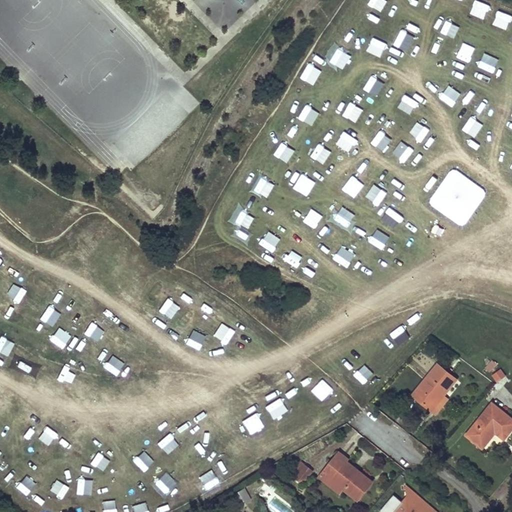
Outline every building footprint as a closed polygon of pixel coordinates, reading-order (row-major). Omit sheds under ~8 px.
[(483,366),(487,372),(497,366),(493,360),(483,366)] [(442,393),(446,395),(458,380),(439,365),(413,398),(429,410),(442,393)] [(501,369),(491,376),(496,383),(506,376),(501,369)] [(452,400),(446,395),(442,393),(429,410),(438,418),(452,400)] [(493,432),(497,436),(503,442),(511,432),(511,421),(496,406),(467,437),(479,448),(493,432)] [(483,451),(497,436),(493,432),(479,448),(483,451)] [(324,475),(344,492),(357,504),(373,484),(359,472),(357,475),(346,466),(350,462),(341,455),(324,475)] [(313,474),(303,466),(292,479),(302,487),(313,474)] [(339,497),(344,492),(324,475),(320,480),(339,497)] [(396,511),(426,511),(422,509),(428,502),(407,486),(409,497),(396,511)] [(241,504),(250,501),(246,488),(237,491),(241,504)] [(439,511),(428,502),(422,509),(426,511),(439,511)]
